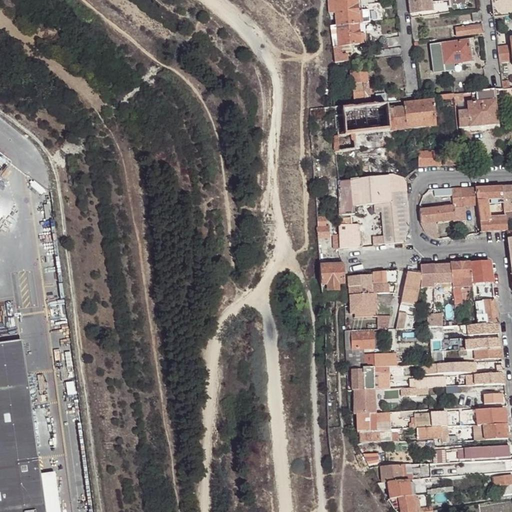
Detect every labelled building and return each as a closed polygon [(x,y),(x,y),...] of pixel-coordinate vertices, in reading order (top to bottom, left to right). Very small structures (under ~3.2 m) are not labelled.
[(356,0),(335,0),(336,14),(337,26),(358,24),(357,11),(356,0)] [(408,0),(410,19),(415,19),(433,16),(432,3),(431,0),(408,0)] [(432,3),(433,16),(442,15),(450,14),(449,1),(441,2),(432,3)] [(357,11),(358,24),(371,22),(370,10),(357,11)] [(473,20),(481,19),(480,11),(472,12),(473,20)] [(505,15),(493,17),(494,23),(506,22),(505,15)] [(338,47),(348,46),(359,45),(359,36),(359,30),(358,24),(337,26),(337,35),(338,47)] [(454,28),(455,37),(482,33),(481,25),(454,28)] [(444,71),(453,70),(453,64),(464,62),(471,61),(469,48),(468,40),(443,43),(430,45),(433,72),(444,71)] [(497,46),(499,63),(511,60),(511,58),(510,45),(500,46),(497,46)] [(333,48),(333,62),(347,61),(347,55),(342,55),(341,49),(348,49),(348,46),(338,47),(333,48)] [(378,57),(402,55),(401,47),(377,49),(378,57)] [(351,81),(368,80),(367,69),(350,71),(351,81)] [(369,101),(368,80),(351,81),(353,102),(369,101)] [(502,90),(510,89),(509,80),(501,81),(502,89),(502,90)] [(494,90),(490,90),(490,91),(480,92),(481,102),(495,101),(495,100),(494,90)] [(386,101),(385,94),(376,94),(376,98),(374,98),(374,102),(386,101)] [(454,106),(455,108),(459,108),(458,102),(463,101),(463,94),(454,95),(454,106)] [(445,107),(454,106),(454,95),(445,96),(436,97),(436,100),(437,108),(445,107)] [(435,126),(434,108),(433,101),(403,104),(403,108),(405,130),(435,126)] [(467,111),(469,127),(497,125),(495,101),(481,102),(477,103),(467,104),(467,111)] [(342,110),(342,115),(344,136),(353,135),(358,134),(390,131),(387,110),(387,105),(344,110),(342,110)] [(390,131),(405,130),(403,108),(387,110),(390,131)] [(459,128),(469,127),(467,111),(464,111),(457,112),(459,128)] [(334,132),(335,152),(336,152),(355,150),(354,138),(353,135),(344,136),(342,115),(334,116),(335,125),(335,132),(334,132)] [(419,153),(419,166),(440,166),(440,152),(419,153)] [(444,153),(444,165),(459,165),(459,152),(444,153)] [(352,206),(353,206),(373,204),(379,204),(386,203),(390,203),(389,199),(388,179),(387,175),(350,179),(350,183),(351,203),(352,206)] [(379,212),(382,245),(410,242),(404,179),(392,175),(387,175),(388,179),(389,199),(390,203),(386,203),(379,204),(379,212)] [(337,185),(337,215),(338,215),(344,214),(344,208),(343,204),(351,203),(350,183),(342,185),(337,185)] [(501,187),(475,188),(477,201),(486,200),(502,200),(501,193),(501,187)] [(501,193),(502,200),(511,198),(511,191),(510,192),(509,187),(508,187),(501,187),(501,193)] [(464,206),(475,206),(477,206),(477,201),(475,188),(463,189),(464,206)] [(452,196),(453,207),(464,206),(463,189),(452,189),(452,196)] [(511,198),(502,200),(504,212),(511,210),(511,198)] [(477,206),(481,232),(506,231),(507,231),(505,222),(505,221),(489,222),(489,218),(486,200),(477,201),(477,206)] [(344,208),(344,214),(346,214),(354,214),(353,206),(352,206),(351,203),(343,204),(344,208)] [(454,222),(465,221),(464,206),(453,207),(454,222)] [(423,224),(435,222),(454,222),(453,207),(421,211),(419,211),(420,224),(423,224)] [(316,216),(316,228),(324,227),(324,216),(316,216)] [(338,218),(337,217),(338,235),(338,249),(353,247),(353,239),(352,225),(351,217),(346,217),(338,218)] [(423,224),(424,230),(426,234),(430,236),(435,239),(437,239),(435,222),(423,224)] [(357,225),(352,225),(353,239),(353,247),(355,247),(361,247),(361,238),(360,231),(358,231),(357,225)] [(316,228),(317,239),(322,238),(328,238),(327,227),(324,227),(316,228)] [(470,278),(471,284),(472,284),(484,283),(492,283),(489,263),(469,264),(470,278)] [(433,284),(451,284),(451,279),(449,264),(433,265),(433,284)] [(449,264),(451,279),(452,279),(470,278),(469,264),(452,264),(449,264)] [(320,284),(321,292),(338,291),(338,284),(344,284),(344,278),(343,265),(336,266),(327,266),(319,266),(320,284)] [(431,287),(430,266),(420,266),(421,274),(421,281),(421,288),(431,287)] [(371,273),(371,276),(372,286),(377,286),(392,285),(395,284),(396,284),(397,271),(390,272),(378,272),(371,273)] [(421,274),(406,272),(401,297),(400,303),(415,306),(421,274)] [(364,277),(348,278),(349,288),(366,287),(372,286),(371,276),(364,277)] [(451,284),(452,287),(471,286),(471,284),(470,278),(452,279),(451,279),(451,284)] [(392,285),(377,286),(377,294),(393,293),(393,288),(392,285)] [(349,288),(349,295),(369,294),(372,294),(376,294),(377,294),(377,286),(372,286),(366,287),(349,288)] [(349,307),(350,315),(355,315),(355,318),(375,317),(377,317),(377,307),(374,308),(373,303),(376,303),(376,294),(372,294),(369,294),(349,295),(349,307)] [(453,296),(454,304),(464,302),(464,295),(461,295),(453,296)] [(476,325),(496,324),(494,301),(483,302),(485,315),(475,316),(476,325)] [(474,302),(475,316),(485,315),(483,302),(481,302),(474,302)] [(398,313),(395,329),(402,329),(405,314),(398,313)] [(426,315),(426,328),(430,328),(442,327),(441,314),(433,315),(426,315)] [(467,335),(497,334),(496,324),(476,325),(467,325),(467,335)] [(443,327),(444,336),(454,335),(457,335),(456,326),(454,326),(443,327)] [(430,340),(439,339),(444,339),(444,336),(443,327),(442,327),(430,328),(430,340)] [(346,350),(365,349),(373,349),(372,330),(345,332),(346,350)] [(432,352),(445,352),(451,351),(451,345),(439,346),(439,339),(430,340),(430,345),(432,345),(432,352)] [(473,340),(474,350),(499,349),(498,339),(473,340)] [(8,389),(31,385),(26,340),(2,343),(8,389)] [(46,511),(42,475),(31,385),(8,389),(2,343),(0,343),(0,511),(46,511)] [(366,368),(365,356),(365,349),(346,350),(348,369),(351,369),(366,368)] [(475,361),(500,359),(499,349),(474,350),(475,361)] [(432,352),(432,365),(437,364),(446,364),(445,352),(432,352)] [(386,355),(374,355),(374,368),(389,367),(390,367),(396,366),(396,364),(395,354),(386,355)] [(374,368),(374,355),(365,356),(366,368),(374,368)] [(456,373),(467,373),(466,363),(456,364),(446,364),(437,364),(437,374),(456,373)] [(437,374),(437,364),(432,365),(419,365),(419,375),(437,374)] [(389,367),(374,368),(366,368),(351,369),(352,391),(354,391),(373,390),(384,390),(389,389),(389,367)] [(473,375),(474,386),(503,385),(502,374),(473,375)] [(428,388),(437,388),(437,377),(419,378),(419,379),(410,379),(410,389),(428,388)] [(410,389),(401,389),(401,399),(429,398),(428,388),(410,389)] [(374,397),(373,390),(354,391),(353,414),(356,414),(374,413),(374,397)] [(484,405),(502,404),(501,395),(483,396),(484,405)] [(485,426),(505,424),(504,409),(503,409),(484,410),(484,415),(485,424),(485,426)] [(469,427),(473,427),(485,426),(485,424),(484,415),(475,415),(475,411),(463,412),(463,417),(475,416),(476,424),(469,425),(469,427)] [(389,412),(374,413),(356,414),(357,432),(360,432),(382,431),(390,431),(389,412)] [(415,415),(415,430),(416,429),(430,429),(429,418),(424,418),(423,413),(415,415)] [(440,428),(444,428),(444,421),(444,413),(429,414),(429,418),(430,429),(432,429),(440,428)] [(474,442),(507,439),(505,424),(485,426),(473,427),(474,442)] [(432,438),(441,438),(440,428),(432,429),(432,438)] [(447,428),(444,428),(440,428),(441,438),(441,443),(457,443),(456,437),(448,437),(447,428)] [(432,438),(432,429),(430,429),(416,429),(416,439),(432,438)] [(382,441),(382,431),(360,432),(361,442),(382,441)] [(390,431),(382,431),(382,441),(382,443),(398,443),(397,431),(390,431)] [(414,452),(414,444),(394,446),(395,453),(414,452)] [(482,458),(509,457),(508,447),(481,449),(482,458)] [(464,450),(465,457),(465,460),(482,458),(481,449),(464,450)] [(411,481),(409,465),(401,466),(402,481),(408,481),(411,481)] [(402,481),(401,466),(381,467),(382,483),(388,482),(402,481)] [(61,511),(57,474),(42,475),(46,511),(61,511)] [(494,478),(495,487),(502,486),(511,485),(511,484),(511,475),(494,478)] [(397,498),(409,497),(408,481),(402,481),(388,482),(388,488),(389,500),(397,498)] [(504,496),(511,495),(511,485),(502,486),(504,496)] [(502,486),(495,487),(497,497),(504,496),(502,486)] [(400,511),(416,511),(415,499),(414,496),(409,497),(397,498),(400,509),(400,511)] [(387,500),(394,510),(400,509),(397,498),(389,500),(387,500)]
